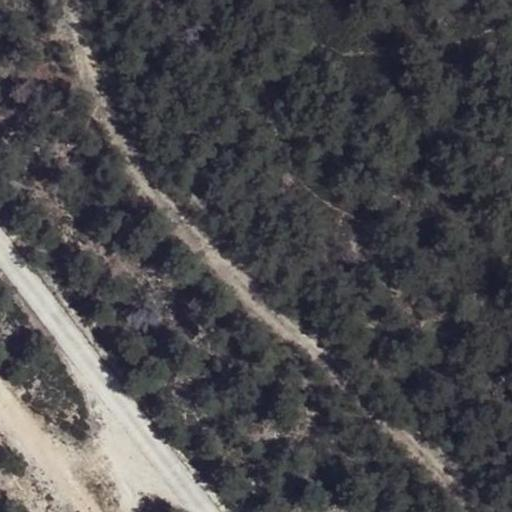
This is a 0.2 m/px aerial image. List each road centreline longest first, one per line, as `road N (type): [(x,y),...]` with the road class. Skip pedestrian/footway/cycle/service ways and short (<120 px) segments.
road 1 (unclassified): [(191,511),(0,249)]
road 2 (track): [(74,511),(0,406)]
